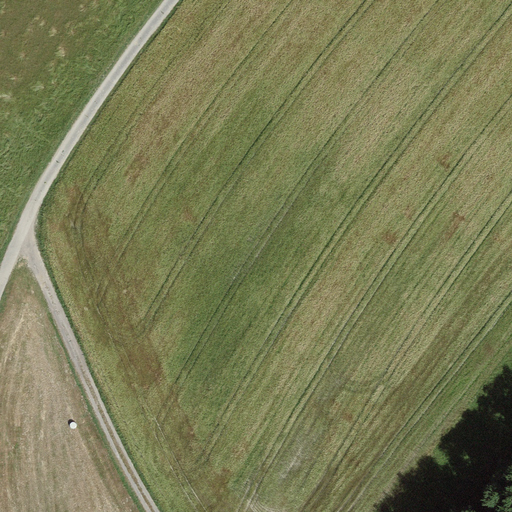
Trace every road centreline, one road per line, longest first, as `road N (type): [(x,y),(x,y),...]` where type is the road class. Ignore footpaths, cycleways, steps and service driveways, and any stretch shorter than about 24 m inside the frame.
road 1 (track): [(173,0),(49,175),(0,289)]
road 2 (track): [(20,230),(163,511)]
